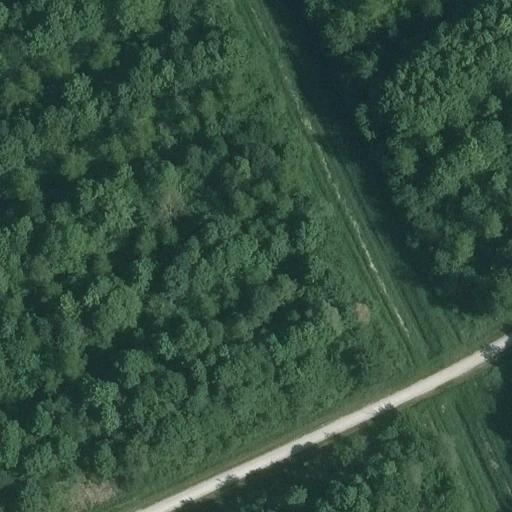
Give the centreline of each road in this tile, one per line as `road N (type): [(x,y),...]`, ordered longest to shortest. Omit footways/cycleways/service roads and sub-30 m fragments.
road 1 (track): [(511,337),(424,390),(160,511)]
road 2 (track): [(480,511),(424,390)]
